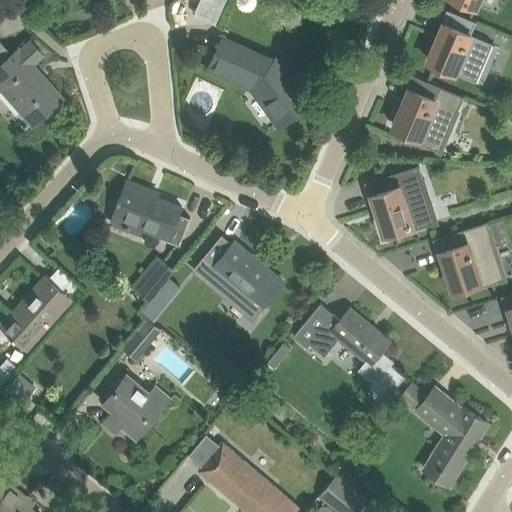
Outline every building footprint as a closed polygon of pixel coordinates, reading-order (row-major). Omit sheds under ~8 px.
[(0,0),(0,10),(8,0),(0,0)] [(199,0),(193,15),(217,24),(224,5),(226,0),(199,0)] [(493,43),(444,22),(443,23),(445,24),(440,35),(438,34),(438,36),(440,36),(435,47),(433,46),(433,48),(435,48),(429,61),(477,81),(493,43)] [(224,37),(209,69),(251,89),(279,125),(312,101),(278,54),(273,58),(224,37)] [(21,50),(19,48),(0,64),(0,84),(3,88),(6,86),(24,106),(22,108),(34,123),(63,98),(32,63),(43,54),(31,40),(21,50)] [(399,112),(398,113),(400,113),(394,126),(403,130),(402,135),(437,149),(437,148),(440,150),(458,110),(464,96),(439,85),(439,87),(440,87),(435,98),(409,87),(408,88),(410,89),(405,100),(404,100),(403,101),(405,101),(401,112),(399,112)] [(393,173),(397,185),(373,193),(386,233),(395,230),(396,234),(433,222),(429,210),(433,208),(419,164),(393,173)] [(119,202),(111,222),(130,229),(140,233),(143,227),(170,238),(170,237),(181,241),(190,218),(179,213),(182,206),(158,197),(160,191),(128,179),(125,187),(120,198),(119,198),(117,201),(119,202)] [(462,231),(463,231),(467,242),(440,250),(440,252),(442,251),(446,263),(444,263),(444,265),(446,264),(450,275),(448,276),(448,277),(450,276),(454,290),(464,287),(465,291),(502,280),(501,278),(504,277),(491,236),(492,235),(487,221),(461,229),(462,231)] [(222,238),(197,268),(253,315),(283,280),(236,241),(234,243),(232,246),(222,238)] [(143,271),(132,286),(150,300),(161,286),(175,269),(157,254),(143,271)] [(46,275),(2,325),(14,335),(13,336),(16,339),(16,338),(27,347),(72,298),(62,289),(72,279),(59,267),(49,278),(46,275)] [(170,277),(160,288),(171,297),(180,286),(170,277)] [(325,355),(339,337),(365,359),(358,368),(374,381),(371,385),(387,398),(405,375),(391,364),(395,360),(382,350),(390,340),(350,307),(341,318),(321,302),(294,335),(307,346),(310,343),(325,355)] [(137,358),(160,328),(147,318),(133,335),(134,336),(124,348),(137,358)] [(7,358),(0,365),(0,383),(2,386),(18,368),(7,358)] [(20,373),(7,388),(23,402),(36,387),(20,373)] [(149,392),(127,374),(105,401),(114,408),(102,423),(116,434),(123,424),(139,437),(173,397),(156,384),(149,392)] [(412,407),(424,393),(412,383),(400,397),(412,407)] [(462,407),(436,385),(416,410),(445,434),(430,460),(455,475),(489,422),(463,406),(462,407)] [(292,511),(299,505),(222,441),(199,468),(250,511),(292,511)] [(0,511),(37,511),(19,497),(23,492),(2,475),(0,478),(0,511)] [(359,511),(368,500),(338,477),(322,497),(341,511),(359,511)]
